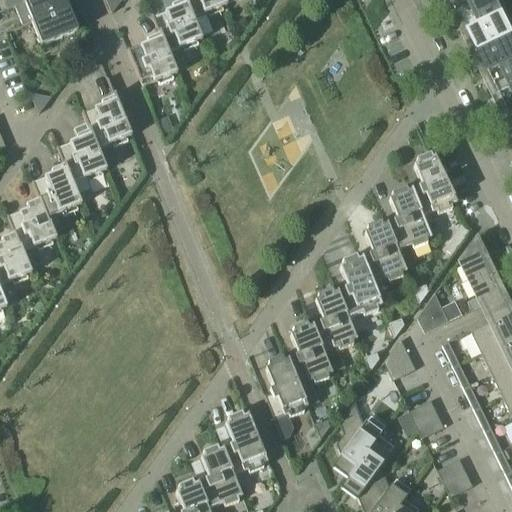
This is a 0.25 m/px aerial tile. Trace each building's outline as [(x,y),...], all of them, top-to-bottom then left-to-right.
[(33,0),(23,4),(31,24),(67,10),(63,0),(33,0)] [(104,0),(111,15),(122,0),(104,0)] [(182,0),(183,1),(184,1),(191,21),(192,21),(206,15),(208,19),(223,13),(221,9),(224,8),(226,8),(222,0),(182,0)] [(444,0),(450,12),(471,2),(471,1),(470,0),(444,0)] [(450,12),(461,34),(500,15),(492,0),(472,0),(471,1),(471,2),(450,12)] [(151,19),(158,36),(159,36),(166,55),(167,55),(181,49),(183,54),(198,48),(196,43),(199,42),(199,43),(201,42),(192,21),(191,21),(184,1),(183,1),(171,7),(172,11),(153,19),(153,18),(151,19)] [(67,10),(31,24),(41,48),(77,33),(67,10)] [(461,34),(471,55),(510,36),(500,15),(461,34)] [(244,25),(240,23),(233,26),(237,35),(247,31),(244,25)] [(147,46),(127,54),(141,90),(156,83),(158,88),(173,82),(171,77),(174,76),(175,77),(176,76),(167,55),(166,55),(159,36),(158,36),(146,41),(147,46)] [(471,55),(482,77),(511,62),(511,39),(510,36),(471,55)] [(511,62),(482,77),(492,99),(511,88),(511,62)] [(511,88),(492,99),(503,120),(511,115),(511,88)] [(29,96),(37,116),(38,116),(50,100),(50,99),(30,96),(29,96)] [(81,115),(81,116),(85,126),(88,133),(88,132),(96,152),(97,152),(111,146),(112,150),(127,144),(126,140),(130,138),(114,98),(100,104),(102,108),(82,116),(82,115),(81,115)] [(511,115),(503,120),(511,138),(511,115)] [(166,119),(157,123),(162,137),(172,133),(166,119)] [(56,150),(63,167),(71,186),(72,186),(86,180),(87,185),(102,179),(100,174),(104,173),(104,174),(106,173),(97,152),(96,152),(88,132),(88,133),(85,126),(72,131),(77,142),(57,150),(57,149),(56,150)] [(411,192),(410,192),(429,240),(430,240),(421,219),(435,213),(437,218),(452,212),(450,207),(454,205),(455,206),(456,206),(433,159),(432,160),(431,161),(429,157),(414,163),(416,167),(413,168),(422,192),(412,196),(411,192)] [(31,184),(38,201),(46,220),(47,220),(61,214),(62,219),(77,213),(75,208),(79,207),(79,208),(81,207),(72,186),(71,186),(63,167),(50,172),(52,177),(33,184),(32,184),(31,184)] [(386,226),(385,226),(405,274),(397,253),(410,247),(412,252),(427,246),(425,241),(428,240),(429,241),(429,240),(410,192),(409,193),(410,194),(406,195),(404,190),(390,196),(391,201),(388,202),(397,226),(388,230),(386,226)] [(6,218),(13,235),(21,255),(22,254),(36,249),(38,253),(52,247),(51,243),(54,241),(54,242),(56,242),(47,220),(46,220),(38,201),(25,206),(27,211),(8,219),(7,218),(6,218)] [(361,260),(380,308),(381,308),(372,287),(386,281),(387,286),(402,280),(400,275),(404,274),(404,275),(405,274),(385,226),(385,227),(382,229),(380,224),(365,230),(367,235),(363,236),(373,260),(363,264),(361,260)] [(0,287),(11,283),(13,288),(27,282),(26,277),(29,276),(31,276),(22,254),(21,255),(13,235),(0,240),(2,245),(0,245),(0,287)] [(481,309),(485,317),(506,306),(474,241),(458,262),(477,300),(466,306),(470,314),(481,309)] [(446,252),(452,257),(458,249),(451,245),(446,252)] [(348,294),(338,298),(347,320),(361,315),(363,319),(377,313),(376,309),(379,308),(380,308),(361,260),(360,260),(360,261),(357,263),(355,258),(340,264),(342,269),(338,270),(348,294)] [(412,293),(418,306),(418,307),(427,294),(425,288),(412,293)] [(312,328),(311,328),(331,376),(323,354),(336,349),(338,353),(353,347),(351,343),(354,342),(355,342),(336,294),(335,294),(336,295),(332,297),(330,292),(316,298),(317,303),(314,304),(323,328),(314,332),(312,328)] [(433,297),(416,320),(423,337),(446,325),(433,297)] [(469,334),(480,357),(511,341),(511,318),(506,306),(485,317),(489,324),(469,334)] [(400,322),(388,327),(393,340),(393,341),(403,328),(402,328),(400,322)] [(287,362),(306,410),(307,410),(298,388),(311,383),(313,387),(328,381),(326,377),(330,375),(330,376),(331,376),(311,328),(311,329),(308,330),(306,326),(291,332),(293,336),(289,338),(299,361),(289,365),(287,362)] [(511,341),(480,357),(490,379),(511,367),(511,341)] [(414,372),(400,342),(383,365),(392,383),(414,372)] [(441,348),(452,371),(458,368),(447,345),(441,348)] [(375,356),(363,361),(368,374),(369,375),(378,362),(375,356)] [(306,410),(287,362),(286,362),(286,363),(283,364),(281,360),(266,366),(268,370),(264,372),(274,395),(264,399),(264,398),(262,399),(272,424),(274,423),(273,422),(287,417),(289,421),(303,415),(302,411),(305,409),(305,410),(306,410)] [(511,367),(490,379),(501,400),(511,394),(511,367)] [(452,371),(462,392),(469,389),(458,368),(452,371)] [(462,392),(473,414),(479,411),(469,389),(462,392)] [(511,394),(501,400),(511,422),(511,421),(511,394)] [(407,415),(414,429),(436,418),(429,404),(407,415)] [(339,491),(339,492),(385,429),(369,418),(363,427),(353,406),(338,427),(342,437),(335,447),(340,458),(331,471),(346,481),(339,491)] [(473,414),(483,435),(490,432),(479,411),(473,414)] [(222,451),(221,451),(241,499),(233,478),(246,472),(248,477),(263,471),(261,466),(264,465),(265,466),(266,465),(247,417),(245,418),(246,418),(242,420),(241,415),(226,421),(228,426),(224,427),(233,451),(224,455),(222,451)] [(436,418),(414,429),(420,442),(443,431),(436,418)] [(314,428),(319,442),(329,430),(328,429),(326,423),(314,428)] [(357,500),(361,511),(384,480),(380,469),(393,450),(378,439),(385,430),(385,429),(339,492),(355,503),(357,500)] [(483,435),(494,457),(500,454),(490,432),(483,435)] [(197,485),(207,511),(208,511),(222,506),(223,511),(238,505),(236,500),(240,499),(240,500),(241,499),(221,451),(221,452),(218,454),(216,449),(201,455),(203,460),(199,461),(209,485),(199,489),(197,485)] [(494,457),(504,479),(511,475),(500,454),(494,457)] [(436,474),(442,487),(465,476),(458,463),(436,474)] [(465,476),(442,487),(449,501),(471,490),(465,476)] [(395,511),(410,492),(395,481),(388,490),(384,480),(361,511),(395,511)] [(207,511),(197,485),(196,485),(196,486),(193,488),(191,483),(176,489),(178,494),(174,495),(181,511),(207,511)] [(416,511),(404,502),(411,493),(410,492),(395,511),(416,511)]
